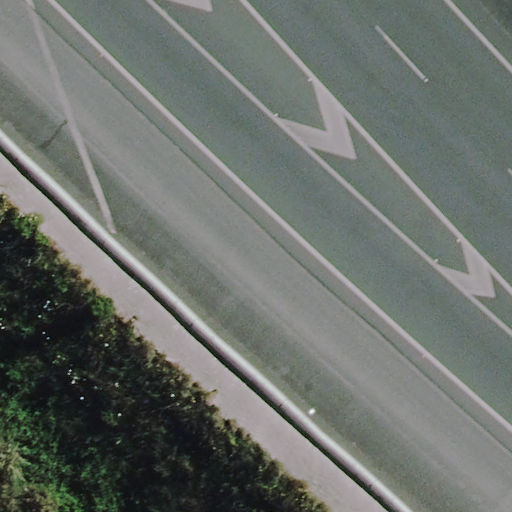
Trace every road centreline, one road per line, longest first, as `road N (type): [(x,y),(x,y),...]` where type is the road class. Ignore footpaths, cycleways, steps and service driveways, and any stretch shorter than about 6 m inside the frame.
road 1 (motorway): [(511,379),(98,0)]
road 2 (motorway): [(511,169),(350,0)]
